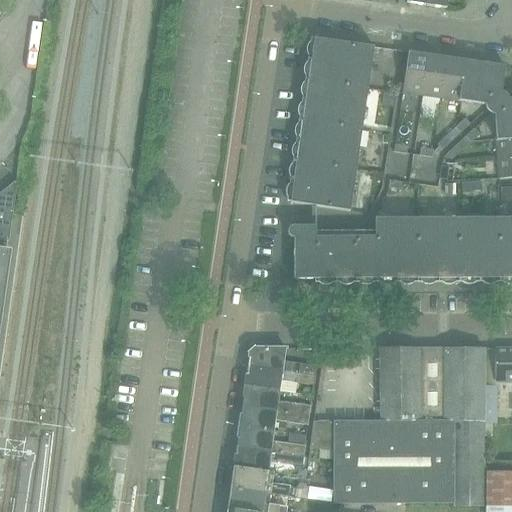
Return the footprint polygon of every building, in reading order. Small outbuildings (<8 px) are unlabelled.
[(406,0),(406,4),(446,10),(446,0),(406,0)] [(314,40),(308,81),(367,89),(373,48),(314,40)] [(429,56),(408,53),(402,94),(423,97),(429,56)] [(448,59),(429,56),(423,97),(442,99),(448,59)] [(466,62),(448,59),(442,99),(461,102),(466,62)] [(505,67),(466,62),(461,102),(484,106),(501,93),(505,67)] [(367,89),(308,81),(302,122),(361,130),(367,89)] [(511,139),(511,99),(507,100),(494,116),(496,141),(511,139)] [(464,119),(455,128),(460,134),(469,125),(464,119)] [(361,130),(302,122),(296,163),(355,171),(361,130)] [(460,134),(455,128),(446,137),(451,142),(460,134)] [(479,135),(474,129),(464,138),(470,143),(479,135)] [(451,142),(446,137),(436,145),(442,151),(451,142)] [(470,143),(464,138),(455,147),(460,152),(470,143)] [(511,159),(511,139),(496,141),(497,160),(511,159)] [(407,147),(394,145),(393,153),(406,155),(407,147)] [(460,152),(455,147),(446,155),(451,161),(460,152)] [(420,149),(419,157),(432,158),(433,151),(420,149)] [(511,178),(511,159),(497,160),(498,180),(511,178)] [(355,171),(296,163),(291,192),(304,194),(303,205),(349,212),(355,171)] [(441,167),(438,180),(446,181),(448,168),(441,167)] [(401,183),(389,181),(387,189),(400,191),(401,183)] [(0,240),(8,242),(16,184),(15,182),(0,193),(0,240)] [(304,194),(291,192),(290,204),(303,205),(304,194)] [(416,219),(395,219),(375,219),(375,237),(375,280),(416,280),(416,219)] [(457,219),(416,219),(416,280),(458,280),(457,219)] [(499,219),(457,219),(458,280),(499,280),(499,219)] [(511,219),(499,219),(499,280),(511,279),(511,219)] [(315,227),(293,227),(292,227),(290,228),(288,229),(288,230),(287,231),(287,232),(287,233),(287,234),(287,235),(288,237),(289,237),(291,239),(292,239),(293,239),(293,280),(335,280),(335,238),(315,238),(315,227)] [(375,280),(375,237),(335,238),(335,280),(375,280)] [(310,436),(309,449),(333,452),(333,504),(454,504),(453,423),(444,423),(419,423),(419,350),(379,349),(379,423),(313,423),(310,436)] [(511,349),(483,350),(483,387),(496,387),(496,382),(511,382),(511,349)] [(285,350),(254,350),(249,354),(247,368),(314,378),(315,368),(295,365),(283,363),(285,350)] [(443,350),(419,350),(419,423),(444,423),(443,350)] [(444,423),(453,423),(454,504),(454,509),(484,509),(484,438),(483,387),(483,350),(443,350),(444,423)] [(314,378),(247,368),(244,387),(279,393),(281,382),(292,384),(292,383),(313,386),(314,378)] [(279,393),(244,387),(241,408),(292,416),(309,417),(310,409),(289,406),(277,404),(279,393)] [(497,425),(496,387),(483,387),(484,438),(492,438),(492,425),(497,425)] [(292,416),(241,408),(238,427),(273,433),(275,423),(286,425),(287,424),(308,427),(309,417),(292,416)] [(273,433),(238,427),(235,448),(286,455),(304,456),(305,449),(289,446),(272,444),(273,433)] [(290,437),(289,446),(305,449),(306,439),(290,437)] [(286,455),(235,448),(232,468),(268,473),(269,464),(281,465),(281,463),(302,466),(304,456),(286,455)] [(272,473),(268,473),(232,468),(229,489),(269,495),(288,497),(290,487),(271,484),(272,473)] [(511,511),(511,472),(485,472),(484,511),(511,511)] [(269,495),(229,489),(226,510),(236,511),(286,511),(286,508),(268,506),(269,495)]
